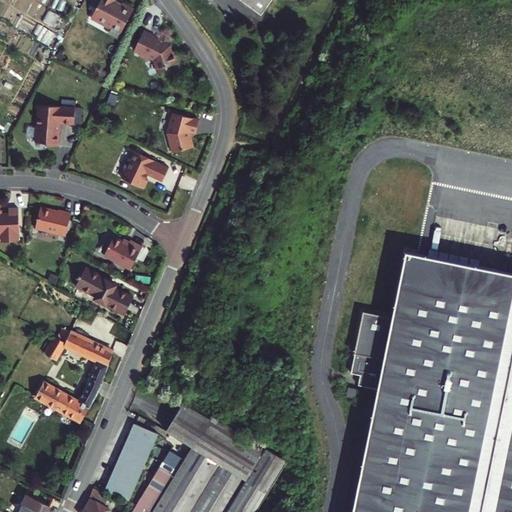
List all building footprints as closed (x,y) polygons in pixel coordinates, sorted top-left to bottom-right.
[(92,0),(91,4),(97,7),(94,13),(104,19),(103,21),(113,26),(111,28),(120,33),(134,8),(123,1),(122,2),(121,5),(116,2),(114,1),(113,0),(92,0)] [(243,0),(265,15),(275,0),(243,0)] [(94,13),(92,15),(103,21),(104,19),(94,13)] [(111,28),(109,33),(118,38),(120,33),(111,28)] [(157,35),(145,29),(136,48),(141,51),(140,52),(148,56),(149,55),(155,58),(159,70),(168,67),(168,65),(178,61),(174,50),(173,50),(171,44),(171,43),(156,36),(157,35)] [(147,59),(137,63),(142,77),(152,74),(147,59)] [(58,127),(58,122),(74,123),(75,107),(39,104),(36,141),(46,142),(46,144),(58,145),(59,128),(58,127)] [(75,107),(74,123),(81,123),(83,107),(75,107)] [(175,111),(170,131),(175,150),(196,144),(193,135),(191,134),(192,129),(198,131),(201,117),(175,111)] [(140,174),(137,182),(159,192),(163,183),(161,182),(163,177),(178,184),(184,170),(149,154),(145,163),(145,162),(142,164),(139,171),(140,174)] [(0,231),(3,231),(4,239),(21,237),(20,229),(21,229),(18,204),(9,206),(9,210),(0,211),(0,231)] [(73,211),(61,208),(60,209),(59,211),(54,210),(53,208),(42,206),(37,227),(67,234),(73,211)] [(105,254),(132,268),(144,245),(132,239),(130,243),(115,235),(105,254)] [(511,511),(511,273),(416,253),(409,252),(395,317),(367,311),(354,374),(363,376),(361,385),(380,389),(354,511),(511,511)] [(78,285),(98,295),(97,298),(126,313),(135,296),(117,286),(118,284),(110,279),(110,278),(87,266),(84,273),(82,272),(80,277),(81,278),(78,285)] [(54,272),(52,279),(59,282),(62,275),(54,272)] [(64,328),(59,337),(66,341),(72,332),(64,328)] [(113,351),(72,332),(66,341),(59,337),(57,336),(54,341),(52,343),(46,353),(57,360),(66,345),(98,360),(92,377),(89,384),(80,400),(44,381),(36,395),(82,420),(99,390),(102,382),(113,351)] [(237,431),(211,416),(210,418),(183,402),(166,430),(193,446),(219,462),(268,492),(287,460),(238,430),(237,431)] [(135,423),(106,490),(128,500),(157,433),(135,423)] [(149,511),(190,446),(177,437),(131,511),(149,511)] [(206,484),(219,462),(193,446),(180,467),(206,484)] [(255,511),(268,492),(219,462),(206,484),(250,511),(255,511)] [(180,467),(152,511),(188,511),(206,484),(180,467)] [(250,511),(206,484),(188,511),(250,511)] [(90,498),(81,511),(107,511),(109,509),(104,506),(109,498),(92,488),(89,497),(90,498)] [(17,511),(47,511),(51,504),(41,499),(34,496),(27,492),(17,511)]
